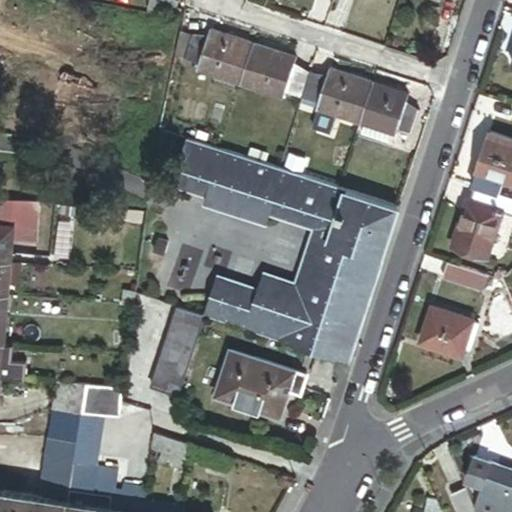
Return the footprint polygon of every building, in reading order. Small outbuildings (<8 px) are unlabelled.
[(174,11),(153,7),(151,18),(172,23),(174,11)] [(240,87),(253,48),(209,33),(206,43),(191,38),(183,61),(199,66),(196,72),(240,87)] [(191,38),(180,35),(175,58),(183,61),(191,38)] [(303,100),(310,78),(293,72),(296,62),(253,48),(240,87),(283,101),(285,94),(303,100)] [(360,127),(373,88),(329,73),(326,83),(310,78),(303,100),(318,106),(316,112),(360,127)] [(408,99),(373,88),(360,127),(395,138),(397,132),(412,137),(420,115),(404,110),(408,99)] [(318,106),(303,100),(300,107),(316,112),(318,106)] [(474,186),(480,188),(508,197),(511,198),(511,137),(492,131),(474,186)] [(312,231),(306,252),(376,275),(397,212),(338,192),(183,140),(166,185),(201,197),(198,206),(261,227),(265,216),(312,231)] [(511,198),(508,197),(480,188),(475,204),(503,213),(502,216),(511,218),(511,198)] [(14,239),(17,202),(0,200),(0,262),(12,263),(14,239)] [(38,204),(17,202),(14,239),(35,241),(38,204)] [(475,204),(469,202),(454,250),(488,261),(502,216),(503,213),(475,204)] [(214,281),(202,320),(316,358),(336,364),(345,368),(357,331),(349,329),(358,305),(365,307),(376,275),(306,252),(293,290),(260,280),(256,295),(214,281)] [(11,272),(12,263),(0,262),(0,295),(10,296),(11,272)] [(24,264),(12,263),(11,272),(23,273),(24,264)] [(484,292),(489,277),(449,264),(444,279),(484,292)] [(0,344),(6,345),(10,296),(0,295),(0,344)] [(120,305),(131,306),(132,296),(132,295),(121,295),(120,305)] [(357,331),(365,307),(358,305),(349,329),(357,331)] [(434,309),(423,343),(461,356),(463,350),(473,321),(434,309)] [(175,398),(202,320),(175,311),(149,389),(175,398)] [(480,324),(473,321),(463,350),(470,353),(480,324)] [(16,346),(6,345),(3,380),(30,382),(32,363),(15,362),(16,346)] [(231,351),(215,397),(280,420),(290,392),(299,395),(305,377),(231,351)] [(336,364),(316,358),(310,376),(330,383),(336,364)] [(85,415),(89,387),(55,384),(52,409),(85,415)] [(121,389),(89,387),(85,415),(83,430),(74,491),(116,497),(114,510),(128,511),(147,511),(149,503),(151,491),(126,487),(125,493),(119,492),(122,472),(97,468),(98,459),(92,459),(99,418),(118,420),(120,401),(121,389)] [(83,430),(85,415),(52,409),(50,425),(83,430)] [(44,499),(72,503),(74,491),(83,430),(50,425),(40,486),(46,487),(44,499)] [(198,447),(159,435),(157,451),(167,454),(164,464),(185,470),(188,461),(195,463),(198,447)] [(233,476),(237,461),(198,447),(195,463),(233,476)] [(484,486),(494,462),(478,456),(469,480),(484,486)] [(511,469),(494,462),(484,486),(511,496),(511,469)] [(474,511),(466,488),(451,493),(457,511),(474,511)] [(0,511),(70,511),(72,503),(44,499),(0,491),(0,511)] [(74,491),(72,503),(114,510),(116,497),(74,491)] [(128,511),(114,510),(72,503),(70,511),(128,511)] [(149,503),(147,511),(188,511),(189,509),(149,503)]
